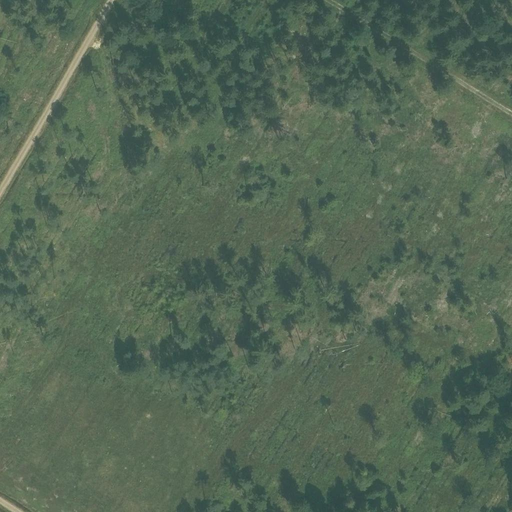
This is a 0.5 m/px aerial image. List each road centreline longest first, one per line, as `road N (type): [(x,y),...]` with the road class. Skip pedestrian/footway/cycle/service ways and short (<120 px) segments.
road 1 (track): [(113,0),(0,192)]
road 2 (track): [(511,116),(325,0)]
